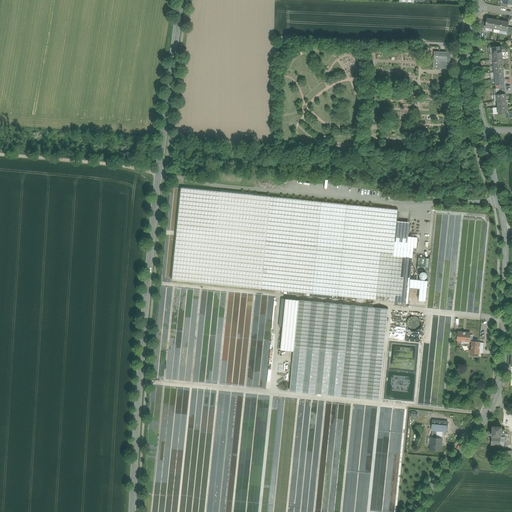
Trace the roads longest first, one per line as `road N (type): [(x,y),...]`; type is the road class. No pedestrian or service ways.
road 1 (secondary): [(181,0),(147,280),(132,511)]
road 2 (tertiary): [(482,129),(504,228),(500,376),(486,414),(413,511)]
road 3 (track): [(486,414),(193,385)]
road 4 (track): [(158,174),(0,154)]
road 5 (tertiary): [(476,5),(470,55),(482,129)]
